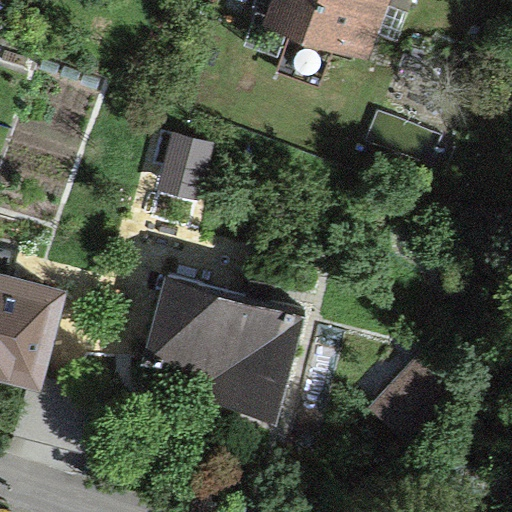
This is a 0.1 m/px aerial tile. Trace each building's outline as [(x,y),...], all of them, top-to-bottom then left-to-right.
[(272,0),(263,25),(367,64),(379,34),(391,0),(272,0)] [(412,0),(391,0),(379,34),(397,41),(412,0)] [(214,143),(173,132),(157,190),(199,201),(214,143)] [(68,291),(0,273),(0,380),(41,392),(59,325),(68,291)] [(305,316),(166,279),(142,369),(209,387),(204,406),(275,425),(305,316)] [(458,390),(419,352),(364,408),(403,446),(458,390)]
